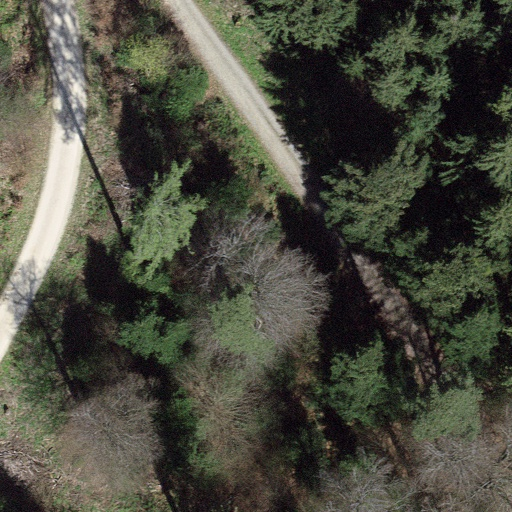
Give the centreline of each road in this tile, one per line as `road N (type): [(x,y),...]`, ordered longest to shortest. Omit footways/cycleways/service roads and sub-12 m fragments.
road 1 (track): [(511,497),(403,319),(175,0)]
road 2 (track): [(58,0),(73,106),(47,232),(0,349)]
